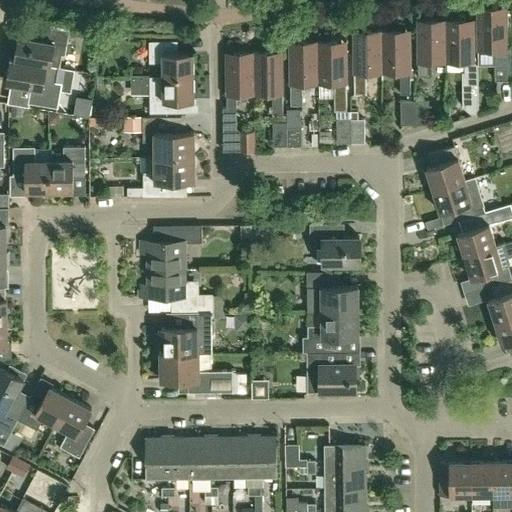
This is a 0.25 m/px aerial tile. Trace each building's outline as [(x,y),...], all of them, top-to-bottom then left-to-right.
[(497,7),(477,7),(477,49),(494,49),(494,79),(510,79),(510,48),(506,48),(505,16),(497,16),(497,7)] [(445,61),(445,19),(425,19),(425,27),(417,28),(417,75),(427,75),(427,62),(445,61)] [(445,61),(464,61),(465,61),(465,72),(463,72),(463,106),(471,111),(478,112),(478,64),(473,60),(473,28),(465,29),(464,19),(445,19),(445,61)] [(18,35),(14,58),(14,59),(46,64),(46,65),(58,67),(60,67),(62,55),(64,55),(69,28),(45,24),(42,39),(18,35)] [(381,72),(381,30),(361,30),(361,40),(353,40),(353,93),(366,93),(366,72),(381,72)] [(401,30),(381,30),(381,72),(399,72),(400,93),(410,93),(409,39),(401,39),(401,30)] [(162,76),(193,75),(193,52),(177,52),(176,40),(148,40),(149,62),(162,61),(162,76)] [(299,109),(299,104),(302,104),(302,83),(318,83),(317,41),(297,41),(297,50),(289,51),(290,92),(286,92),(287,118),(293,118),(299,109)] [(317,41),(318,83),(334,82),(334,110),(346,110),(345,50),(337,50),(337,41),(317,41)] [(254,93),(253,51),(233,52),(233,61),(225,61),(226,106),(222,106),(223,127),(236,127),(236,107),(235,94),(254,93)] [(273,51),(253,51),(254,93),(272,93),(272,114),(282,114),(281,61),(273,61),(273,51)] [(58,67),(46,65),(46,64),(14,59),(14,58),(10,58),(6,82),(30,86),(27,102),(58,107),(61,90),(70,92),(74,69),(60,67),(58,67)] [(193,75),(162,76),(131,76),(131,94),(149,94),(149,112),(177,111),(177,99),(193,99),(193,75)] [(414,100),(414,124),(428,123),(428,99),(414,100)] [(400,124),(414,124),(414,100),(399,100),(400,124)] [(153,156),(193,155),(193,131),(167,131),(167,115),(142,116),(142,141),(153,141),(153,156)] [(350,142),(350,118),(350,116),(336,116),(336,143),(350,142)] [(350,118),(350,142),(364,142),(364,118),(350,118)] [(286,145),(286,126),(286,121),(272,121),(272,145),(286,145)] [(300,126),(286,126),(286,145),(301,145),(300,126)] [(255,151),(255,130),(240,131),(241,151),(255,151)] [(425,166),(432,189),(464,179),(454,144),(427,153),(430,165),(425,166)] [(63,159),(48,159),(49,190),(72,190),(72,174),(84,174),(84,145),(63,146),(63,159)] [(25,190),(49,190),(48,159),(34,159),(34,146),(12,146),(13,174),(25,174),(25,190)] [(126,196),(142,195),(168,195),(167,180),(194,180),(193,155),(153,156),(153,171),(142,171),(142,187),(126,187),(126,196)] [(464,179),(432,189),(439,212),(447,209),(451,221),(461,218),(484,210),(480,198),(481,197),(475,176),(465,179),(464,179)] [(456,232),(463,255),(495,245),(489,223),(511,216),(511,208),(510,203),(484,210),(461,218),(465,229),(456,232)] [(336,222),(309,223),(309,245),(316,245),(317,263),(360,262),(359,236),(336,236),(336,222)] [(240,224),(240,238),(251,238),(250,223),(240,224)] [(147,268),(184,268),(184,242),(201,242),(201,224),(169,224),(170,240),(139,241),(139,252),(146,252),(147,268)] [(483,287),(492,284),(505,279),(507,279),(511,277),(508,266),(510,262),(508,257),(511,255),(511,240),(496,246),(495,245),(463,255),(470,277),(479,275),(483,287)] [(0,269),(6,270),(6,265),(10,265),(10,251),(6,251),(6,246),(0,246),(0,269)] [(171,311),(177,311),(211,311),(213,311),(212,293),(185,293),(184,268),(147,268),(147,285),(139,285),(139,296),(170,296),(171,311)] [(307,271),(307,311),(357,310),(357,285),(332,286),(331,271),(307,271)] [(492,284),(495,295),(487,298),(494,320),(511,314),(511,276),(511,277),(507,279),(505,279),(492,284)] [(307,312),(321,312),(322,324),(307,325),(307,336),(302,336),(302,351),(332,350),(332,336),(357,335),(357,310),(307,311),(307,312)] [(211,352),(211,326),(211,311),(177,311),(178,326),(161,327),(161,352),(197,352),(211,352)] [(511,314),(494,320),(501,343),(511,339),(511,314)] [(307,391),(319,391),(355,390),(355,362),(343,362),(343,350),(307,351),(307,391)] [(197,369),(197,352),(161,352),(161,378),(187,378),(187,391),(232,390),(232,369),(197,369)] [(0,443),(1,444),(8,429),(22,404),(12,398),(26,373),(9,364),(7,369),(0,365),(0,443)] [(22,404),(8,429),(11,430),(17,418),(36,428),(42,416),(55,423),(70,396),(49,385),(41,399),(31,393),(24,405),(22,404)] [(91,407),(70,396),(55,423),(68,430),(60,445),(79,455),(94,427),(84,421),(91,407)] [(232,477),(232,435),(210,436),(210,477),(232,477)] [(254,477),(253,435),(232,435),(232,477),(254,477)] [(253,435),(254,477),(276,476),(275,435),(253,435)] [(167,478),(167,436),(145,436),(145,478),(167,478)] [(189,477),(188,436),(167,436),(167,478),(189,477)] [(210,477),(210,436),(188,436),(189,477),(210,477)] [(285,443),(285,465),(307,465),(307,459),(307,457),(299,458),(299,443),(285,443)] [(323,465),(365,465),(365,443),(323,443),(323,465)] [(12,469),(18,458),(12,455),(6,466),(12,469)] [(18,458),(12,469),(23,475),(29,464),(18,458)] [(511,506),(511,459),(492,460),(493,493),(493,507),(511,506)] [(439,494),(471,493),(471,460),(439,460),(439,494)] [(492,460),(471,460),(471,493),(493,493),(492,460)] [(365,465),(323,465),(324,487),(365,487),(365,465)] [(365,487),(324,487),(324,509),(365,508),(365,487)] [(29,511),(32,506),(20,500),(14,510),(15,510),(13,511),(29,511)] [(298,500),(298,509),(307,509),(307,502),(307,500),(298,500)] [(14,510),(0,502),(0,511),(13,511),(15,510),(14,510)]
